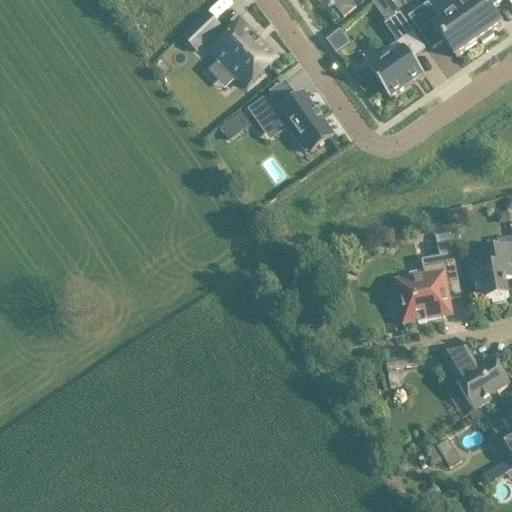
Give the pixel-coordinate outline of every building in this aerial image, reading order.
[(384,61),(369,72),(389,101),(422,78),(411,61),(425,51),(399,15),(392,4),(388,0),(378,0),(372,5),(386,24),(384,26),(396,43),(380,55),(384,61)] [(457,0),(451,4),(477,41),(479,40),(482,44),(493,36),(490,32),(501,25),(489,9),(501,0),(457,0)] [(409,16),(408,17),(431,49),(445,39),(457,56),(477,41),(451,4),(436,15),(427,3),(409,16)] [(208,18),(185,40),(197,52),(220,30),(208,18)] [(240,23),(210,52),(220,61),(217,64),(218,65),(221,62),(237,80),(235,83),(235,84),(238,81),(247,90),(277,62),(261,45),(262,43),(261,42),(260,44),(257,41),(258,39),(257,38),(256,40),(240,23)] [(342,32),(327,43),(338,58),(353,47),(342,32)] [(300,141),(311,156),(335,139),(304,96),(281,111),(270,95),(247,112),(259,129),(281,114),(289,126),(290,125),(301,141),(300,141)] [(240,114),(219,129),(228,141),(249,126),(240,114)] [(507,213),(497,215),(498,221),(504,225),(509,224),(507,213)] [(450,227),(433,230),(434,238),(436,238),(451,235),(450,227)] [(508,287),(508,283),(506,283),(505,278),(511,276),(511,238),(497,241),(498,250),(467,256),(473,290),(476,289),(479,304),(509,299),(507,287),(508,287)] [(411,281),(397,284),(401,308),(405,308),(408,325),(417,324),(417,326),(426,324),(426,322),(445,319),(442,301),(462,297),(452,243),(438,245),(440,259),(422,262),(423,271),(410,273),(411,281)] [(458,383),(457,383),(475,413),(499,399),(497,395),(511,387),(495,361),(478,371),(475,366),(477,365),(466,347),(440,352),(458,383)] [(416,358),(386,363),(388,373),(418,368),(416,358)] [(497,482),(511,473),(511,416),(508,419),(511,425),(511,435),(499,443),(510,462),(492,473),(497,482)] [(446,443),(436,449),(436,450),(442,463),(455,461),(453,448),(450,448),(446,443)] [(434,451),(429,454),(435,468),(443,464),(442,463),(436,450),(434,451)] [(476,511),(487,511),(491,509),(481,492),(469,500),(476,511)]
